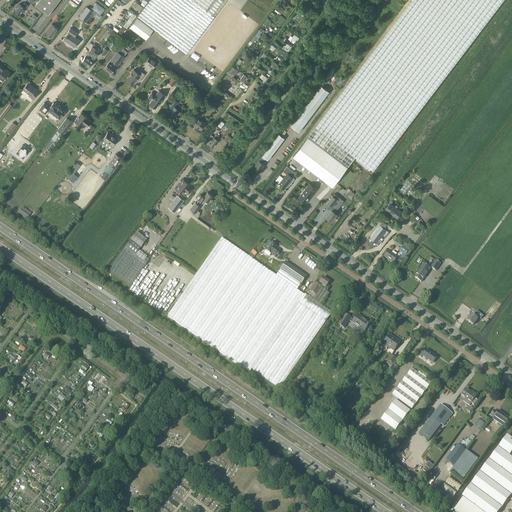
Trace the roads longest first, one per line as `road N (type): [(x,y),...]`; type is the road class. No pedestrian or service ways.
road 1 (tertiary): [(511,374),(0,21)]
road 2 (primary): [(414,511),(0,227)]
road 3 (primary): [(0,248),(385,511)]
